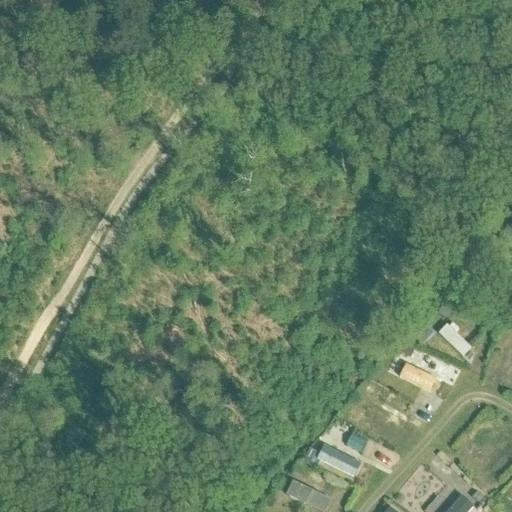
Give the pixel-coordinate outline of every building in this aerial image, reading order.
[(411,348),(431,367),(440,357),(420,339),(411,348)] [(462,381),(476,389),(492,363),(477,354),(462,381)] [(382,397),(401,400),(403,386),(385,383),(382,397)] [(461,496),(496,464),(482,449),(448,481),(461,496)] [(511,482),(505,475),(476,505),(483,511),(491,511),(511,491),(511,482)]
